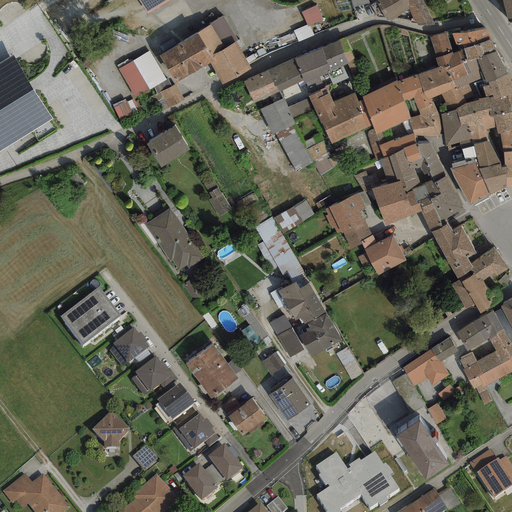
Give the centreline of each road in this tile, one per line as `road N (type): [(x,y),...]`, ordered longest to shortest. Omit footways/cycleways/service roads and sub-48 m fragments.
road 1 (residential): [(488,13),(428,32),(362,23),(0,183)]
road 2 (residential): [(283,462),(379,372),(511,293)]
road 3 (unknown): [(38,11),(50,44),(51,84),(114,135)]
road 4 (track): [(82,506),(0,401)]
